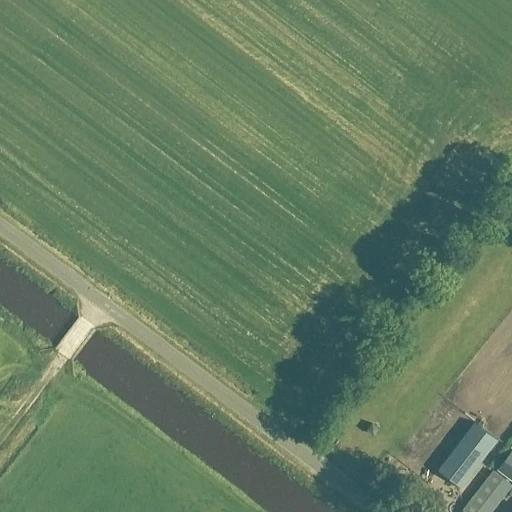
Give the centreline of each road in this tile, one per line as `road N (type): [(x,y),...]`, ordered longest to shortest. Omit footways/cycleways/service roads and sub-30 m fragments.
road 1 (unclassified): [(377,511),(101,303)]
road 2 (unclassified): [(101,303),(0,227)]
